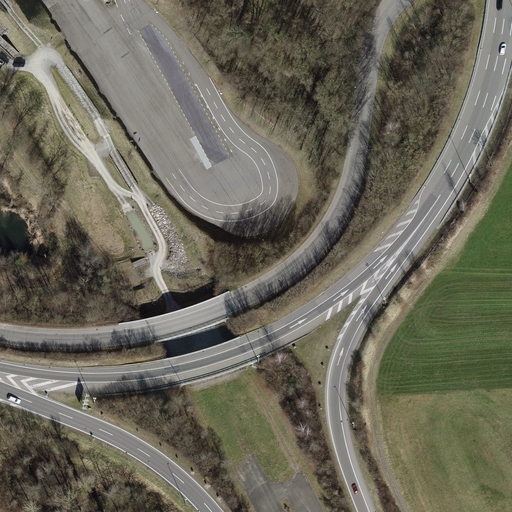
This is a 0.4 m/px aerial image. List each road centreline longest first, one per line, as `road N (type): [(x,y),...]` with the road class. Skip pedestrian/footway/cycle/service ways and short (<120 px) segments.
road 1 (unclassified): [(0,336),(96,342),(154,331),(278,281),(317,249),(357,166),(370,55),(385,17),(404,0)]
road 2 (motorway): [(0,369),(126,379),(246,350),(319,311),(417,222)]
road 3 (track): [(404,511),(381,460),(373,369),(511,154)]
road 4 (track): [(171,303),(156,275),(164,246),(134,190),(107,176),(60,118),(34,34),(10,0)]
road 5 (track): [(0,35),(30,64),(56,60),(96,115),(134,190),(178,248),(183,275),(156,275)]
road 6 (motorway): [(364,511),(339,437),(336,372),(350,332),(417,222)]
road 7 (motorway): [(0,389),(123,440),(173,473),(211,511)]
road 8 (motorway): [(417,222),(473,122),(502,0)]
road 9 (track): [(0,281),(48,279),(72,246),(67,220),(13,153)]
